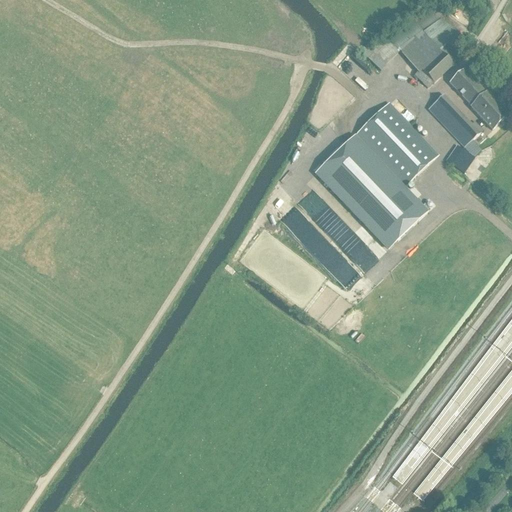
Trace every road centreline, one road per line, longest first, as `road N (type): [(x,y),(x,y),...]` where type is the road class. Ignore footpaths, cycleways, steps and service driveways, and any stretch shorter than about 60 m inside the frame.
road 1 (track): [(25,511),(256,160),(302,64)]
road 2 (track): [(302,64),(186,41),(123,46),(45,0)]
